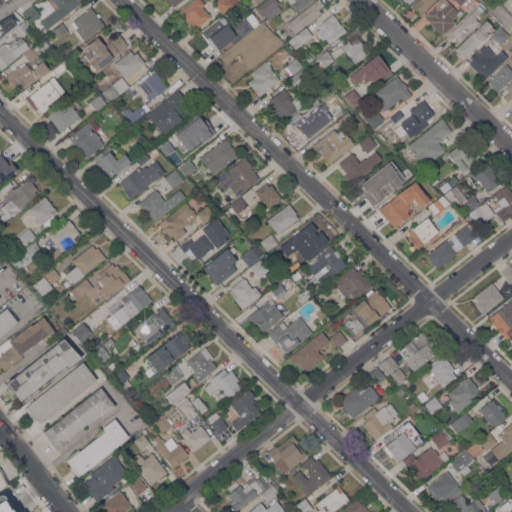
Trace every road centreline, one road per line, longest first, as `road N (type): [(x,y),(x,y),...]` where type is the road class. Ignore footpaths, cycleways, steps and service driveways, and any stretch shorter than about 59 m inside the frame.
road 1 (residential): [(410,511),(0,112)]
road 2 (residential): [(511,381),(123,0)]
road 3 (residential): [(511,237),(164,511)]
road 4 (tertiary): [(370,0),(511,143)]
